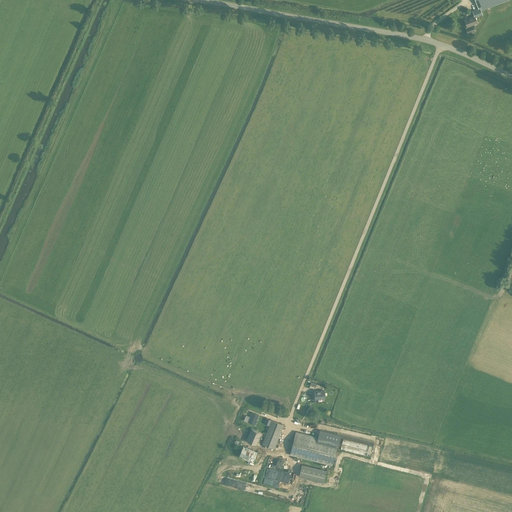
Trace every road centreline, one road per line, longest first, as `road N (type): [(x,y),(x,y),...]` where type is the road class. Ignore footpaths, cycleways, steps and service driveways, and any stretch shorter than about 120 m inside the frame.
road 1 (unclassified): [(304,378),(440,44)]
road 2 (unclassified): [(440,44),(194,0)]
road 3 (track): [(0,223),(98,0)]
